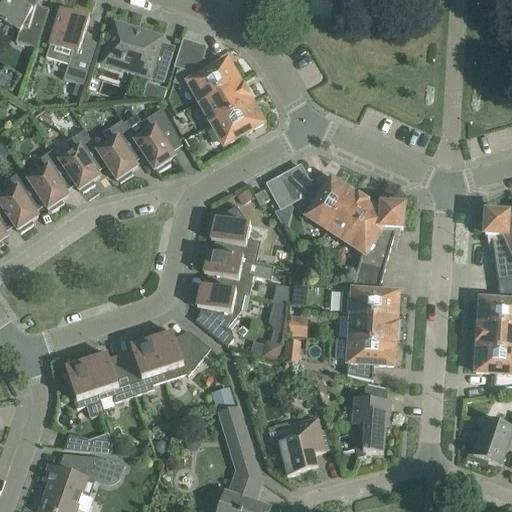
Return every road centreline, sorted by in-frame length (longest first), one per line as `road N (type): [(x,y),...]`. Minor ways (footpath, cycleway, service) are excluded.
road 1 (unknown): [(427,7),(425,466)]
road 2 (residential): [(431,469),(446,186)]
road 3 (unclassified): [(18,352),(152,307),(168,289),(191,198)]
road 4 (unclassified): [(0,276),(88,215),(162,196),(191,198)]
road 5 (residential): [(309,123),(234,24),(175,0)]
road 6 (residential): [(3,511),(39,410),(36,384),(18,352)]
road 7 (residential): [(446,186),(309,123)]
road 8 (residential): [(431,469),(310,499),(297,511)]
road 9 (unclassified): [(191,198),(309,123)]
